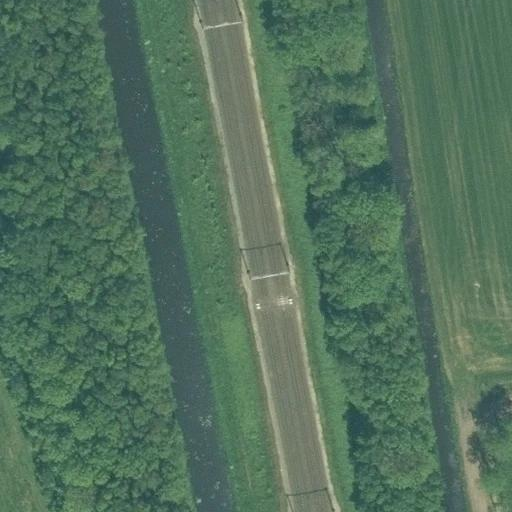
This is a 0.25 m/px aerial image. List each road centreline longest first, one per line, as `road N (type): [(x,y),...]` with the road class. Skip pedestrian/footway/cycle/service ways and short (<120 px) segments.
road 1 (track): [(426,511),(334,0)]
road 2 (track): [(481,511),(465,419),(511,411)]
